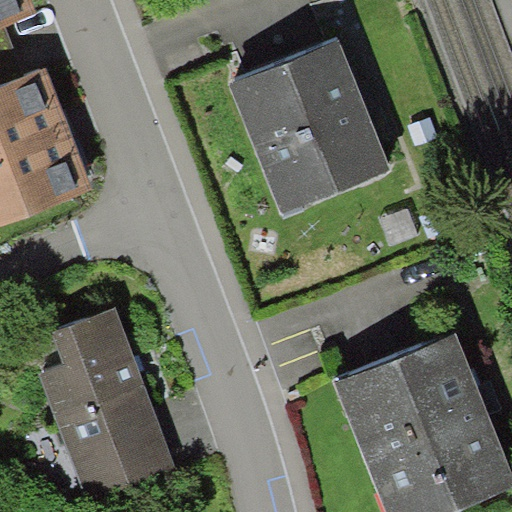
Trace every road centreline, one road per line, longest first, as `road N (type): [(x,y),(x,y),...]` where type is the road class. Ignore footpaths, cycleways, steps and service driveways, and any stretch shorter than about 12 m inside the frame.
road 1 (residential): [(263,511),(248,434),(171,215)]
road 2 (residential): [(171,215),(84,0)]
road 3 (residential): [(171,215),(37,251),(0,286)]
